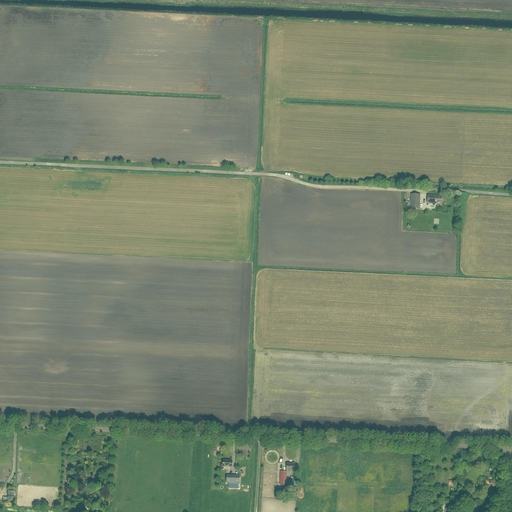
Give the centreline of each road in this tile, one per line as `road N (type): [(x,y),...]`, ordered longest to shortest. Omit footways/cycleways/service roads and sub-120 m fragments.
road 1 (tertiary): [(510,448),(0,424)]
road 2 (unclassified): [(424,189),(0,162)]
